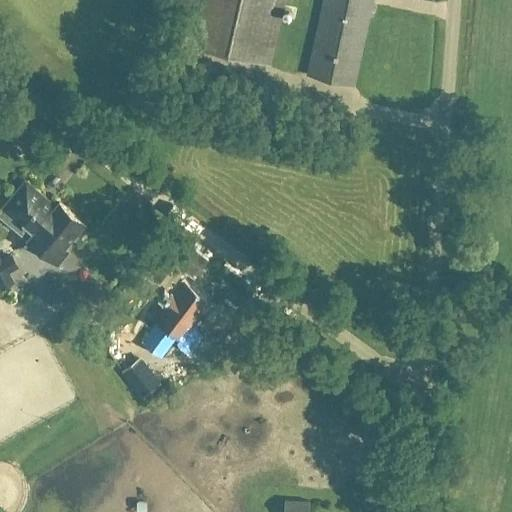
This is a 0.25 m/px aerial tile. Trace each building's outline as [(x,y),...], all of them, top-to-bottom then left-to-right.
[(197,0),(187,46),(271,64),(285,0),(324,0),(308,75),(355,86),(373,0),(197,0)] [(82,226),(84,224),(60,204),(54,211),(42,201),(45,198),(26,183),(16,195),(19,197),(1,219),(22,236),(23,236),(58,265),(68,253),(63,249),(72,238),(75,240),(85,229),(82,226)] [(163,356),(178,337),(180,338),(188,327),(190,329),(207,308),(202,305),(208,296),(185,280),(155,319),(159,322),(144,342),(163,356)] [(149,370),(133,382),(144,396),(160,384),(149,370)] [(285,501),(284,511),(308,511),(309,502),(285,501)]
